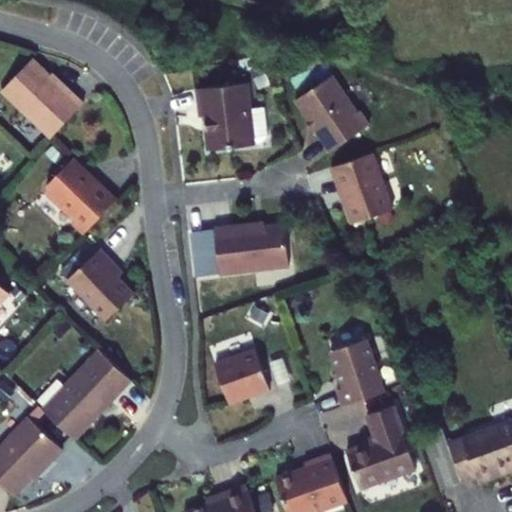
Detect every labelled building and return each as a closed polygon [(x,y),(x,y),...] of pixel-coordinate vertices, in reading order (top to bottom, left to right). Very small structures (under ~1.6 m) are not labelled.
[(33,58),(3,90),(52,137),(85,104),(72,92),(70,93),(33,58)] [(333,75),(296,100),(331,151),(371,125),(361,111),(358,112),(333,75)] [(210,150),(256,145),(249,83),(198,89),(201,117),(206,117),(210,150)] [(343,195),(353,224),(394,210),(374,153),(332,167),(342,195),(343,195)] [(85,234),(118,199),(97,179),(95,181),(88,174),(88,170),(74,158),(47,187),(47,193),(72,217),(72,222),(85,234)] [(232,226),(215,228),(221,274),(290,266),(285,224),(232,230),(232,226)] [(107,319),(134,294),(107,265),(111,261),(100,249),(69,279),(107,319)] [(0,303),(10,293),(0,283),(0,303)] [(367,339),(331,352),(344,389),(338,391),(344,407),(386,393),(367,339)] [(257,346),(216,360),(230,401),(271,387),(257,346)] [(100,349),(43,409),(75,440),(132,380),(100,349)] [(285,355),(271,360),(279,384),(293,379),(285,355)] [(395,405),(368,415),(377,440),(347,451),(361,489),(417,469),(395,405)] [(29,416),(0,446),(0,482),(14,496),(50,459),(52,461),(63,449),(29,416)] [(511,421),(449,444),(443,427),(423,435),(443,489),(477,477),(477,476),(511,463),(511,421)] [(348,500),(332,454),(305,464),(307,468),(277,478),(288,511),(320,511),(320,510),(348,500)] [(477,477),(479,484),(511,471),(511,463),(477,476),(477,477)] [(185,511),(256,511),(247,485),(219,495),(221,500),(185,511)]
